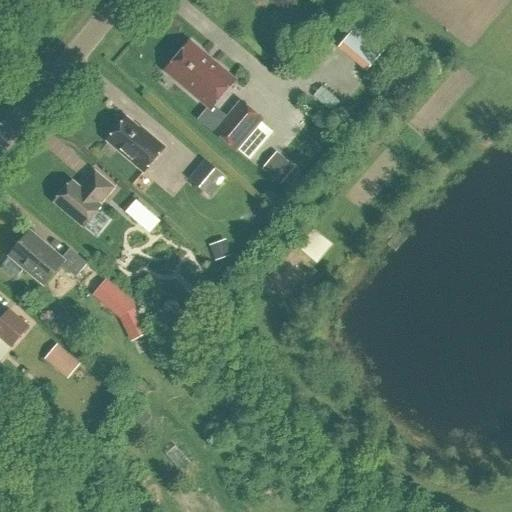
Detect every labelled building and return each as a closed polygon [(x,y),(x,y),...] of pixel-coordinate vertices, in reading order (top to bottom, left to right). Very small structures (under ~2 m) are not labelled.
[(338,47),(366,71),(386,48),(358,24),(338,47)] [(210,109),(235,80),(191,42),(166,71),(210,109)] [(241,102),(215,132),(237,150),(263,120),(241,102)] [(127,117),(106,141),(144,173),(166,148),(148,133),(147,134),(127,117)] [(251,161),(260,169),(275,151),(265,143),(251,161)] [(296,166),(278,151),(265,167),(283,181),(296,166)] [(205,160),(188,179),(210,197),(226,178),(205,160)] [(72,182),(55,202),(83,227),(101,207),(99,205),(113,188),(95,172),(80,189),(72,182)] [(149,233),(160,221),(136,200),(125,211),(149,233)] [(43,246),(45,244),(30,231),(8,256),(43,286),(61,266),(76,278),(87,264),(70,249),(62,259),(50,249),(49,251),(43,246)] [(225,242),(211,245),(215,259),(229,256),(225,242)] [(107,279),(92,297),(120,319),(131,343),(151,333),(138,305),(107,279)] [(0,337),(11,347),(27,328),(8,311),(0,321),(0,337)] [(82,364),(60,345),(47,359),(69,378),(82,364)]
